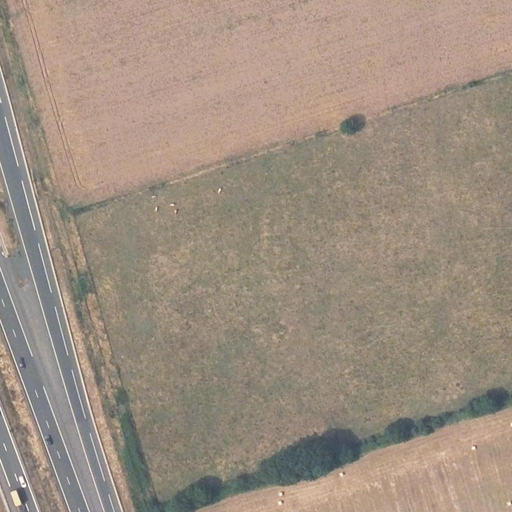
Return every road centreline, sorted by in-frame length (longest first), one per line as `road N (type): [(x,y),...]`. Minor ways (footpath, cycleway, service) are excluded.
road 1 (motorway): [(110,511),(0,127)]
road 2 (motorway): [(81,511),(0,291)]
